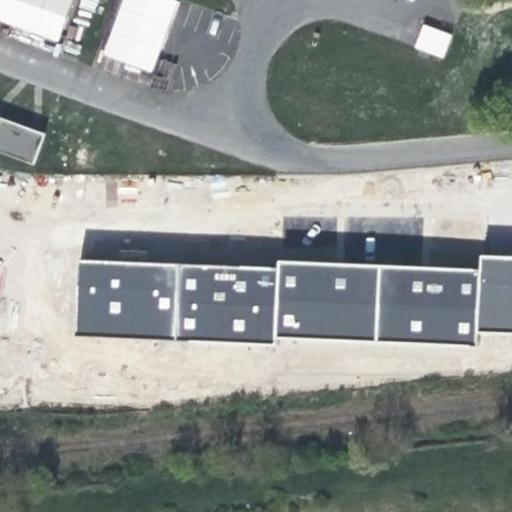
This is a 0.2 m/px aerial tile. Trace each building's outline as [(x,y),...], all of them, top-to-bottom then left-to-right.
[(154,73),(178,0),(177,0),(120,0),(102,56),(154,73)] [(414,47),(443,58),(452,34),(423,23),(414,47)] [(71,35),(62,32),(58,43),(67,46),(71,35)] [(36,140),(0,126),(0,162),(25,171),(36,140)] [(511,256),(482,255),(482,269),(280,261),(280,267),(79,259),(76,337),(278,345),(278,338),(478,347),(479,333),(511,334),(511,256)]
